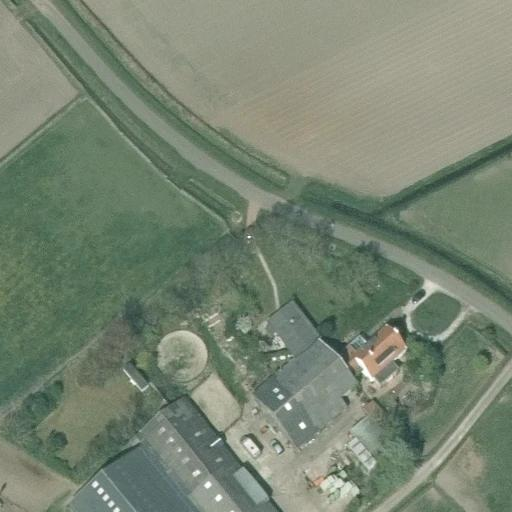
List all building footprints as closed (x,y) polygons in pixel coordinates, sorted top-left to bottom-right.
[(295,308),(270,328),(294,358),(297,355),(300,358),(319,343),(317,339),(318,339),(295,308)] [(340,368),(337,370),(349,384),(351,381),(362,373),(372,385),(407,354),(388,331),(368,348),(366,346),(362,341),(346,355),(350,360),(340,368)] [(300,358),(251,398),(297,453),(347,411),(341,404),(358,389),(351,381),(349,384),(337,370),(340,368),(319,343),(300,358)] [(136,454),(68,509),(70,511),(274,511),(268,504),(236,463),(185,401),(171,412),(160,398),(151,406),(162,419),(136,441),(142,448),(136,454)] [(375,426),(385,418),(373,405),(364,413),(375,426)] [(348,449),(361,465),(370,458),(357,442),(348,449)]
